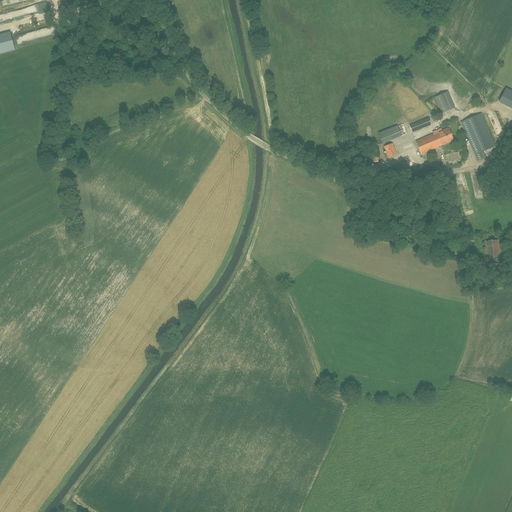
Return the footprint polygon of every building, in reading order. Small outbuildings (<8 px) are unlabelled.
[(511,91),(506,89),(499,102),(511,109),(511,91)] [(434,98),(441,114),(455,108),(448,92),(434,98)] [(481,113),(461,122),(477,161),(486,158),(483,152),(495,147),(481,113)] [(428,118),(409,126),(412,133),(431,125),(428,118)] [(378,134),(382,144),(401,136),(397,127),(378,134)] [(449,129),(448,129),(433,135),(416,142),(421,155),(439,148),(439,147),(453,141),(450,133),(451,133),(450,129),(449,129)] [(393,144),(384,147),(388,158),(397,155),(393,144)] [(425,167),(414,172),(417,178),(428,173),(425,167)] [(429,232),(439,220),(432,213),(421,225),(429,232)] [(500,256),(498,241),(485,242),(487,258),(500,256)]
